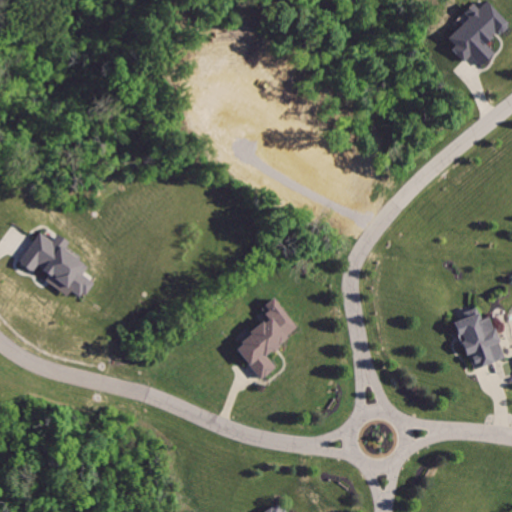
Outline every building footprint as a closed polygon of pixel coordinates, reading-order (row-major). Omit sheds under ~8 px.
[(445,42),(465,61),(470,57),(480,67),(493,53),(486,46),(507,24),(483,1),(445,42)] [(62,252),(67,244),(54,235),(50,241),(37,233),(17,265),(31,274),(35,269),(70,291),(69,292),(80,300),(92,283),(81,276),(86,268),(62,252)] [(231,348),(261,386),(281,370),(270,357),(281,348),(278,343),(299,326),(274,295),(257,309),(266,320),(231,348)] [(453,322),(474,371),(508,356),(497,328),(492,330),(487,318),(483,320),(479,311),(453,322)] [(265,511),(284,511),(279,503),(265,511)]
